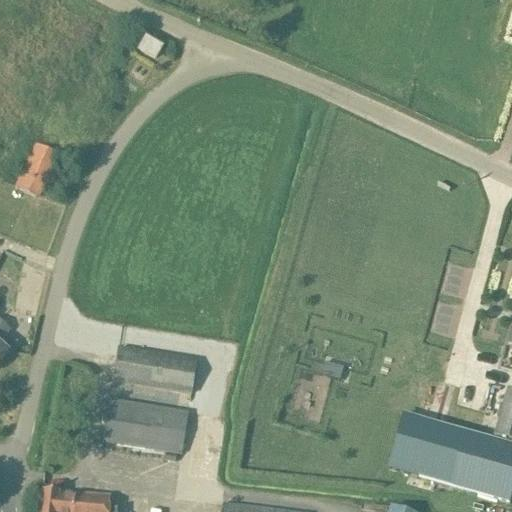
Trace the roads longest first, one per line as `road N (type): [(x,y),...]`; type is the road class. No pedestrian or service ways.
road 1 (unclassified): [(0,468),(20,439),(85,207),(119,142),(218,48)]
road 2 (unclassified): [(511,175),(218,48)]
